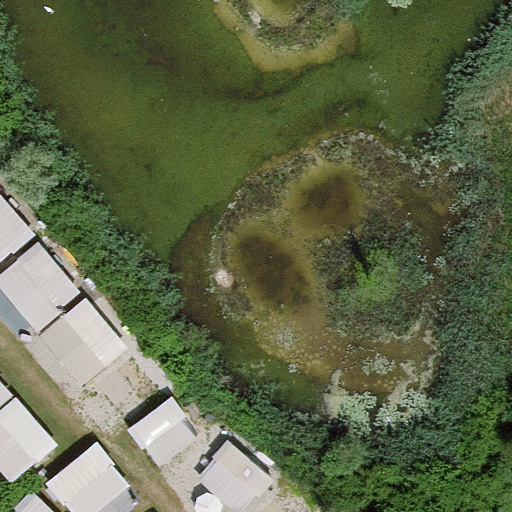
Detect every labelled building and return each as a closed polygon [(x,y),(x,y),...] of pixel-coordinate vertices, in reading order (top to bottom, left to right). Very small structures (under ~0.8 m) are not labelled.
[(0,177),(0,255),(37,228),(0,177)] [(44,231),(0,264),(0,285),(31,327),(85,286),(44,231)] [(38,331),(121,424),(170,381),(86,288),(38,331)] [(0,455),(16,474),(61,436),(0,364),(0,455)] [(177,386),(132,417),(173,476),(218,445),(177,386)] [(243,511),(278,468),(233,431),(197,475),(243,511)] [(252,511),(331,511),(286,470),(249,509),(252,511)] [(64,511),(33,483),(4,511),(64,511)]
